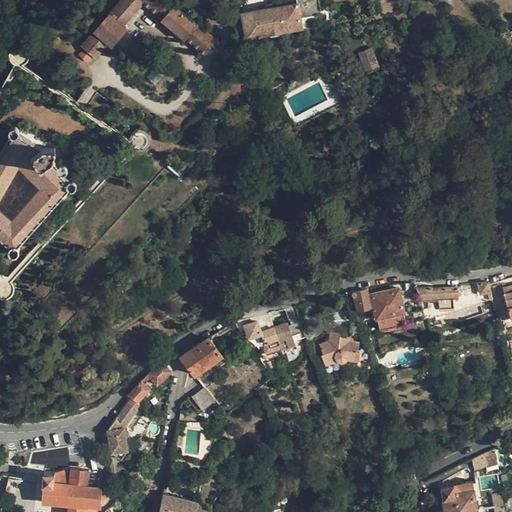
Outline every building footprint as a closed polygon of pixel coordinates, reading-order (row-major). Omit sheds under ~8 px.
[(80,55),(90,63),(95,56),(98,58),(110,45),(113,47),(128,30),(126,28),(145,4),(207,57),(220,42),(211,34),(215,30),(204,21),(200,26),(169,0),(123,0),(84,46),(86,48),(80,55)] [(314,3),(311,11),(322,15),(324,7),(314,3)] [(243,13),(248,38),(293,30),(289,5),(243,13)] [(17,64),(0,95),(0,275),(4,279),(3,280),(1,281),(0,281),(0,295),(1,297),(4,298),(8,298),(12,296),(14,293),(15,290),(15,286),(14,284),(13,282),(135,148),(139,150),(142,151),(146,150),(149,148),(151,146),(152,142),(152,139),(151,135),(148,132),(145,130),(142,130),(138,130),(135,131),(133,133),(131,136),(131,140),(24,64),(27,63),(28,61),(30,59),(31,57),(31,54),(30,51),(27,48),(25,47),(23,46),(20,46),(18,47),(16,48),(14,50),(13,52),(12,56),(13,59),(14,61),(17,64)] [(358,52),(364,72),(379,67),(373,48),(358,52)] [(417,289),(422,301),(441,300),(442,309),(455,308),(455,298),(461,298),(488,294),(490,300),(493,300),(490,282),(479,283),(459,287),(434,289),(434,287),(417,289)] [(352,294),(359,312),(374,309),(370,290),(352,294)] [(400,290),(374,295),(381,330),(407,325),(400,290)] [(246,327),(250,340),(263,335),(262,333),(259,323),(246,327)] [(289,324),(262,333),(263,335),(266,344),(270,343),(273,354),(282,351),(284,355),(299,349),(289,324)] [(323,356),(327,365),(339,361),(341,362),(344,362),(346,362),(348,360),(360,362),(361,352),(360,352),(361,344),(349,342),(349,340),(341,338),(342,335),(332,333),(331,342),(322,346),(325,355),(323,356)] [(183,358),(197,376),(224,357),(210,338),(183,358)] [(108,429),(112,452),(122,460),(129,451),(125,429),(140,411),(138,409),(142,405),(140,403),(153,388),(148,383),(152,379),(158,386),(173,373),(164,363),(144,381),(130,396),(133,398),(108,429)] [(194,395),(189,399),(199,413),(215,400),(206,389),(195,397),(194,395)] [(483,455),(488,469),(499,465),(495,451),(483,455)] [(46,474),(44,503),(70,505),(71,505),(69,511),(98,511),(100,508),(103,508),(103,501),(111,498),(112,493),(113,490),(89,487),(90,479),(91,480),(92,471),(74,470),(57,474),(46,474)] [(443,489),(447,511),(479,511),(473,483),(443,489)] [(503,511),(501,493),(493,494),(495,511),(503,511)] [(197,511),(200,501),(166,495),(162,511),(197,511)]
